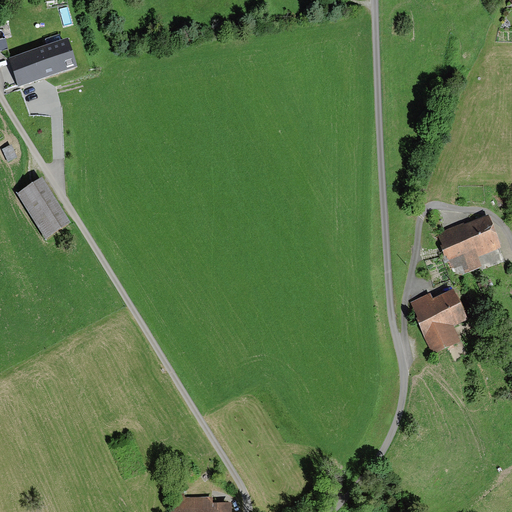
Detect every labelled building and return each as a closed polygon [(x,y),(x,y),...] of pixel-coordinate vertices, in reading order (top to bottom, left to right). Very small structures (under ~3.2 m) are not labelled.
[(39,34),(2,46),(16,87),(31,126),(40,121),(25,85),(76,68),(66,37),(43,45),(39,34)] [(63,108),(50,108),(53,159),(61,158),(59,118),(64,118),(63,108)] [(8,146),(0,150),(6,162),(14,158),(8,146)] [(37,179),(14,194),(42,239),(65,225),(37,179)] [(485,216),(439,232),(454,272),(478,264),(475,255),(496,248),(485,216)] [(430,295),(411,304),(435,356),(458,345),(450,328),(466,321),(452,290),(432,299),(430,295)] [(184,458),(176,464),(187,479),(195,473),(184,458)] [(226,511),(227,505),(207,504),(208,496),(169,495),(168,511),(226,511)]
